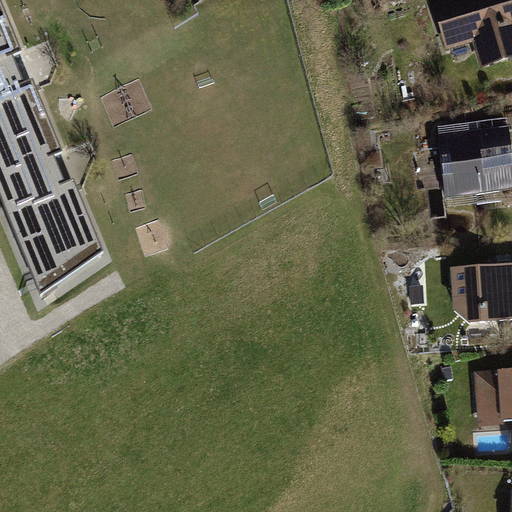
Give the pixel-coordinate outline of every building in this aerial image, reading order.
[(426,0),(442,50),(470,42),(478,68),(511,57),(511,6),(510,0),(426,0)] [(61,156),(0,7),(0,194),(42,297),(102,256),(73,187),(66,190),(54,159),(61,156)] [(511,153),(508,128),(435,137),(443,199),(511,188),(511,153)] [(511,264),(448,269),(450,311),(465,324),(511,320),(511,264)] [(511,369),(472,372),(475,427),(500,425),(501,421),(511,420),(511,369)]
